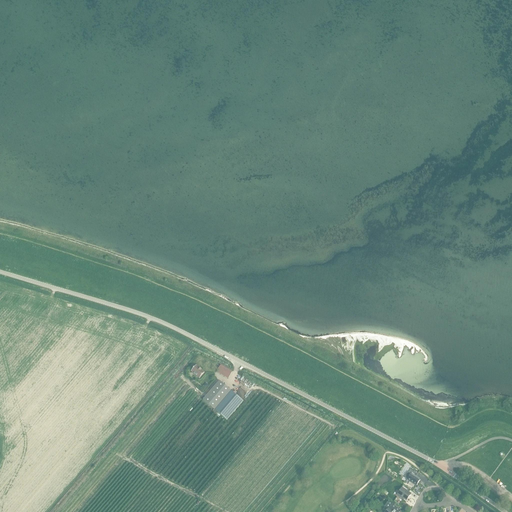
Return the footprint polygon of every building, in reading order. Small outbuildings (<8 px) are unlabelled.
[(199,368),(196,365),(191,371),(199,378),(204,372),(201,370),(199,368)] [(219,373),(228,378),(231,372),(222,367),(219,373)] [(203,400),(227,421),(243,401),(219,381),(203,400)] [(407,480),(416,486),(420,480),(414,476),(416,473),(411,470),(409,473),(411,474),(407,480)] [(403,498),(406,501),(411,494),(402,488),(397,495),(402,499),(403,498)] [(399,511),(400,511),(389,502),(386,506),(388,508),(385,511),(399,511)]
